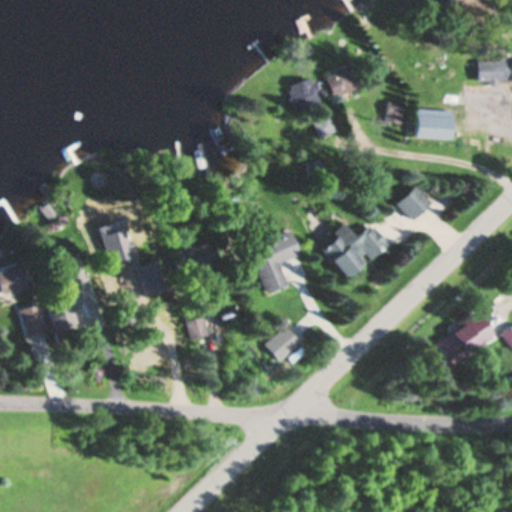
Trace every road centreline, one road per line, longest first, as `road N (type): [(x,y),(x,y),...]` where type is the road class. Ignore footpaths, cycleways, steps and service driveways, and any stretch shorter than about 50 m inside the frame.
road 1 (tertiary): [(175,511),(511,195)]
road 2 (residential): [(0,401),(278,416)]
road 3 (residential): [(278,416),(511,417)]
